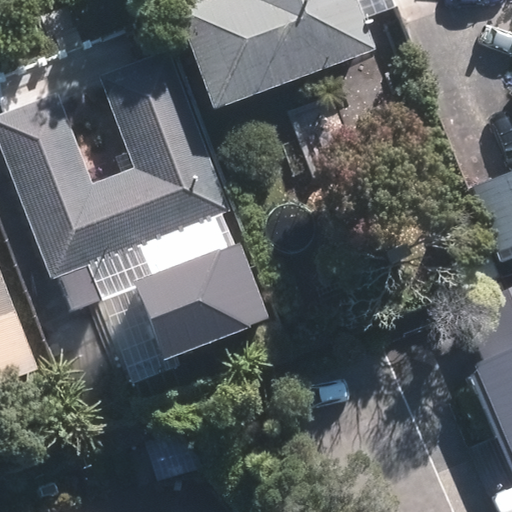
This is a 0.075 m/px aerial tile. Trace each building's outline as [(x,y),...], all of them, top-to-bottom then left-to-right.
[(221,0),(187,13),(221,103),(369,47),(351,0),(221,0)] [(58,102),(1,124),(56,272),(217,211),(161,64),(107,84),(142,174),(92,193),(58,102)] [(511,176),(495,183),(511,225),(511,176)] [(232,255),(150,286),(174,349),(256,318),(232,255)] [(0,380),(29,369),(0,293),(0,380)] [(511,360),(486,372),(511,430),(511,360)]
